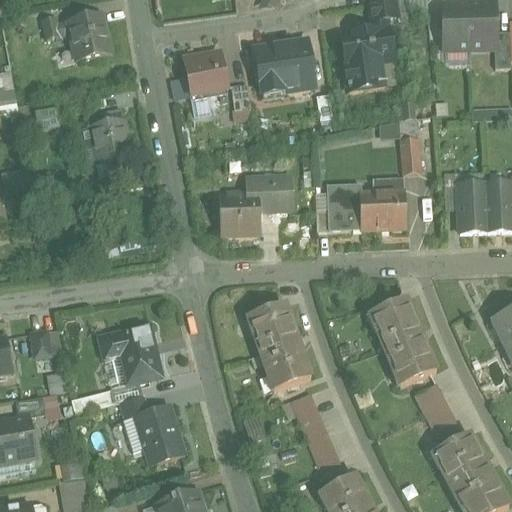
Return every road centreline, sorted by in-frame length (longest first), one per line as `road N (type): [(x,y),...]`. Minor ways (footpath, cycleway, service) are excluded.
road 1 (residential): [(403,511),(355,427),(301,272)]
road 2 (residential): [(144,38),(191,278)]
road 3 (residential): [(191,278),(211,382),(250,511)]
road 4 (residential): [(511,461),(453,352),(419,266)]
road 5 (residential): [(0,303),(191,278)]
road 6 (residential): [(298,16),(144,38)]
